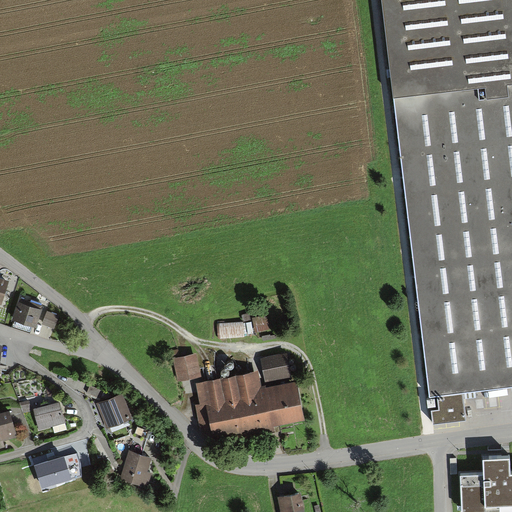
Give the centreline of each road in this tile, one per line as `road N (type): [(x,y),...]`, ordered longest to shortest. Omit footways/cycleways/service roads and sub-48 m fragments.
road 1 (residential): [(437,440),(246,465),(220,460),(194,438)]
road 2 (residential): [(21,335),(28,362),(76,395),(88,420),(79,435),(0,458)]
road 3 (residential): [(105,351),(54,295),(0,255)]
road 4 (residential): [(194,438),(105,351)]
